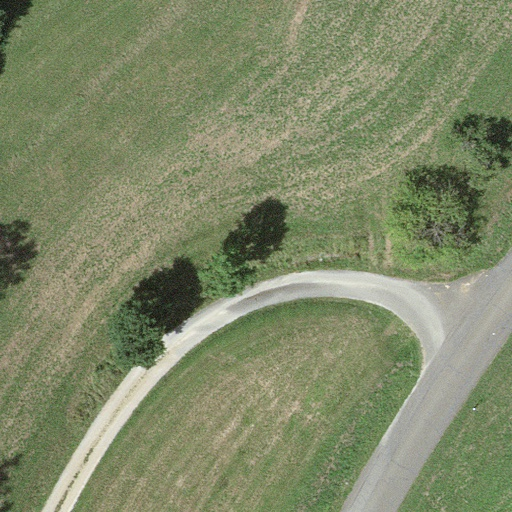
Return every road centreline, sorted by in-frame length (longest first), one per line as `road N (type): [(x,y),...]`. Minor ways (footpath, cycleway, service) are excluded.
road 1 (track): [(454,348),(415,301),(334,290),(247,298),(179,336),(117,396),(50,511)]
road 2 (unclassified): [(360,511),(454,348),(511,275)]
